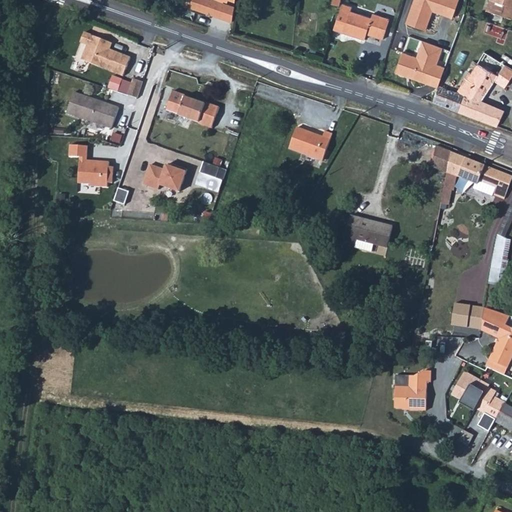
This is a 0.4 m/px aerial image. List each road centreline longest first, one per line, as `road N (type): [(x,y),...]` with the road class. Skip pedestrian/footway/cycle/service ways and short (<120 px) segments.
road 1 (track): [(12,511),(34,376),(37,56),(59,0)]
road 2 (secondary): [(354,92),(511,149)]
road 3 (unknown): [(176,48),(140,103),(115,179)]
road 4 (residential): [(388,433),(511,490)]
road 5 (secondary): [(228,49),(260,68),(354,92)]
road 6 (secondary): [(354,92),(326,75),(228,49)]
